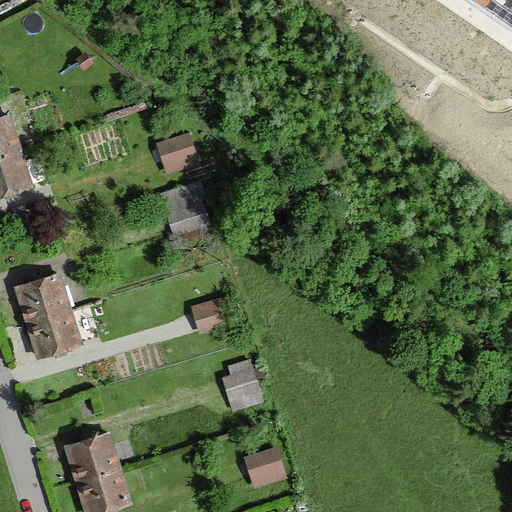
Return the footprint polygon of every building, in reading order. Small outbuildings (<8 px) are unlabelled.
[(511,0),(473,0),(511,23),(511,0)] [(10,115),(0,118),(0,196),(32,186),(10,115)] [(190,131),(160,141),(169,170),(200,161),(190,131)] [(201,180),(163,193),(169,211),(176,232),(171,234),(174,245),(210,233),(206,222),(210,221),(202,198),(206,197),(201,180)] [(60,273),(16,286),(38,357),(81,344),(60,273)] [(228,296),(195,306),(200,321),(202,331),(236,321),(228,296)] [(233,376),(225,379),(234,410),(264,401),(251,360),(231,367),(233,376)] [(111,432),(67,446),(87,511),(104,511),(133,503),(111,432)] [(278,447),(248,456),(257,486),(287,476),(278,447)]
